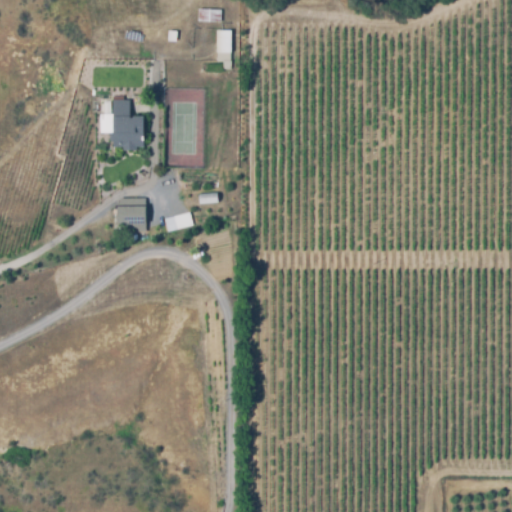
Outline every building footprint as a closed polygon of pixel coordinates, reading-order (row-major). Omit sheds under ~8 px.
[(225,22),(203,22),(202,11),(225,10),(225,22)] [(165,31),(174,31),(174,40),(165,40),(165,31)] [(222,61),(221,31),(234,31),(235,61),(222,61)] [(128,151),(128,147),(118,147),(117,132),(109,132),(109,116),(118,115),(118,99),(133,99),(134,119),(145,119),(146,148),(140,148),(140,151),(128,151)] [(200,191),(218,190),(219,199),(201,200),(200,191)] [(149,231),(123,231),(123,216),(117,216),(117,208),(123,208),(123,199),(149,199),(149,231)] [(172,230),(169,219),(193,213),(196,224),(172,230)]
